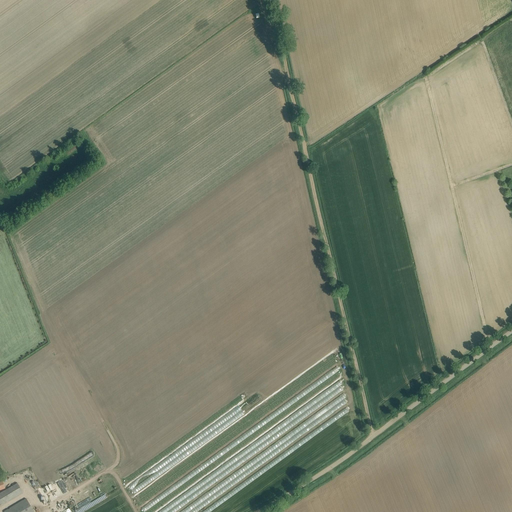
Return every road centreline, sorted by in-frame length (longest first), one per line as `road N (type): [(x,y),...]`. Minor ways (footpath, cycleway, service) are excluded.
road 1 (track): [(373,435),(269,0)]
road 2 (track): [(511,123),(481,40),(425,77),(486,329)]
road 3 (unclassified): [(261,511),(511,331)]
